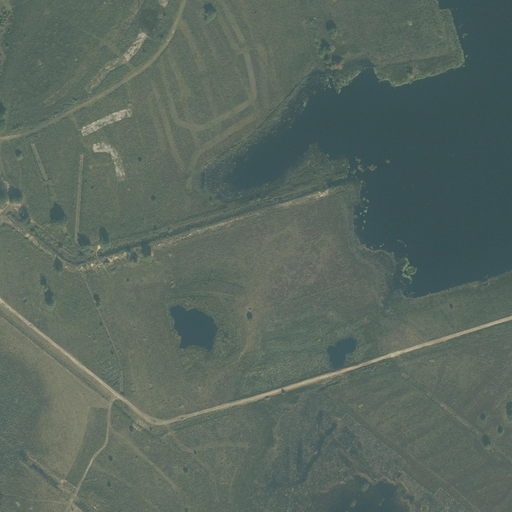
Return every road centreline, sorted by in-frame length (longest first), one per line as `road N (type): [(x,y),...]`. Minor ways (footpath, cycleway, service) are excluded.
road 1 (track): [(511,317),(170,422),(146,418),(115,394)]
road 2 (track): [(0,139),(35,130),(139,70),(162,48),(184,0)]
road 3 (track): [(115,394),(0,301)]
road 4 (track): [(67,511),(105,444),(115,394)]
